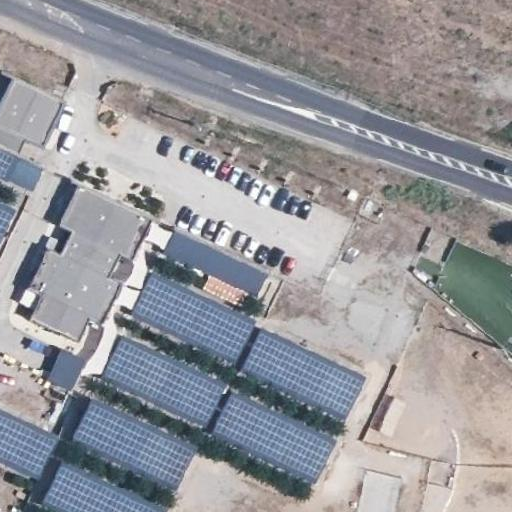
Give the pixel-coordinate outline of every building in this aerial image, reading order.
[(6,78),(0,90),(0,149),(12,155),(19,140),(41,149),(62,102),(6,78)] [(149,219),(76,186),(57,227),(72,234),(59,260),(44,253),(26,291),(40,297),(31,317),(78,339),(86,320),(100,327),(119,286),(104,279),(116,254),(131,262),(149,219)] [(0,244),(15,209),(0,202),(0,244)] [(249,311),(268,273),(174,229),(162,255),(208,277),(202,289),(249,311)] [(255,319),(152,274),(133,318),(235,363),(255,319)] [(365,378),(261,331),(243,371),(347,418),(365,378)] [(226,385),(122,338),(102,381),(207,428),(226,385)] [(60,347),(46,380),(72,391),(86,358),(60,347)] [(337,441),(233,392),(213,435),(316,484),(337,441)] [(392,438),(406,401),(391,396),(378,432),(392,438)] [(197,446),(92,399),(73,441),(178,488),(197,446)] [(58,437),(0,411),(0,460),(40,478),(58,437)] [(165,511),(167,508),(61,463),(43,505),(58,511),(165,511)]
